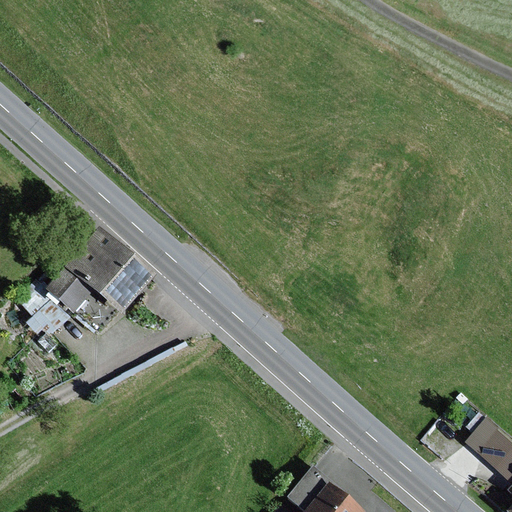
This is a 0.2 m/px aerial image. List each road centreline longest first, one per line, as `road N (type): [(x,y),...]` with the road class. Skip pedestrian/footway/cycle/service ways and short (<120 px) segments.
road 1 (primary): [(460,511),(0,104)]
road 2 (track): [(217,300),(196,322),(0,430)]
